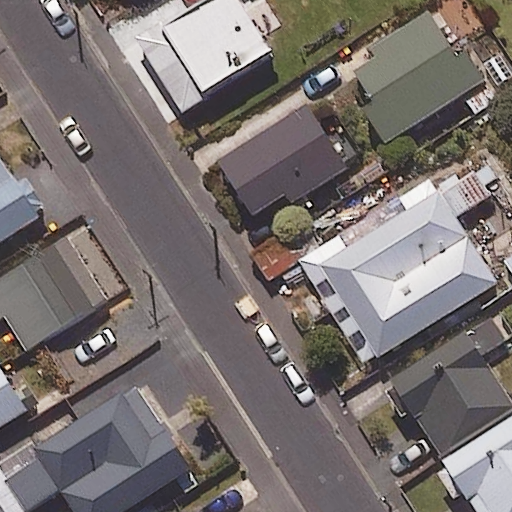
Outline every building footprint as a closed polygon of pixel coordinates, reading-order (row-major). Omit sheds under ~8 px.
[(250,21),(236,0),(216,0),(170,30),(168,26),(137,46),(185,121),(211,104),(209,101),(274,60),(257,32),(267,26),(260,15),(250,21)] [(463,66),(432,18),(373,56),(379,66),(357,80),(377,111),(365,118),(386,152),(466,102),(476,119),(499,105),(471,60),(463,66)] [(349,175),(309,111),(219,167),(255,223),(288,203),(293,211),(349,175)] [(23,179),(0,141),(0,248),(49,218),(47,215),(56,209),(37,179),(29,184),(25,178),(23,179)] [(439,189),(433,180),(321,252),(306,229),(254,261),(270,286),(300,267),(366,369),(378,361),(381,366),(500,290),(479,256),(511,235),(511,233),(484,189),(498,181),(490,169),(465,185),(459,176),(439,189)] [(113,301),(74,237),(0,282),(0,322),(2,326),(11,320),(30,352),(113,301)] [(509,345),(493,321),(393,387),(397,393),(387,400),(404,426),(413,420),(443,464),(511,418),(511,406),(483,362),(509,345)] [(0,431),(36,409),(5,359),(0,361),(0,431)] [(82,511),(134,511),(202,470),(177,430),(173,432),(144,386),(44,449),(40,442),(3,465),(0,476),(0,494),(10,511),(32,511),(68,490),(82,511)] [(511,511),(511,423),(444,467),(448,475),(439,481),(457,508),(467,501),(473,511),(511,511)]
